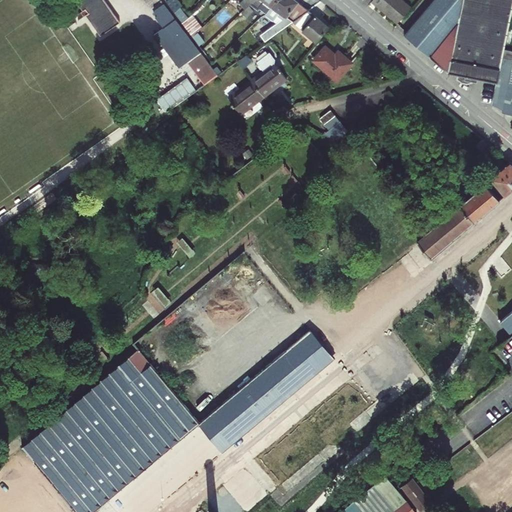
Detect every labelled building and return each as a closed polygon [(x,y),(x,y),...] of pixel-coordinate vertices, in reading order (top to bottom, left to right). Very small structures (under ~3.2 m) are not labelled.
[(121,23),(105,0),(77,0),(77,1),(102,37),(121,23)] [(183,6),(178,0),(168,0),(167,1),(183,23),(188,19),(189,18),(182,8),(183,6)] [(256,0),(243,0),(240,3),(246,10),(252,4),(256,0)] [(269,14),(279,0),(256,0),(252,4),(259,9),(260,9),(269,14)] [(287,17),(278,24),(256,39),(261,45),(293,22),(310,11),(295,0),(279,0),(269,14),(267,16),(277,23),(283,14),(287,17)] [(398,24),(412,9),(401,0),(374,0),(372,2),(398,24)] [(511,0),(435,0),(406,35),(452,73),(460,75),(459,80),(462,82),(468,84),(474,82),(475,77),(497,82),(505,50),(511,15),(511,0)] [(180,67),(201,53),(164,4),(154,11),(158,15),(156,17),(164,27),(155,33),(180,67)] [(310,11),(293,22),(317,42),(330,28),(310,11)] [(277,23),(278,24),(287,17),(283,14),(277,23)] [(198,32),(188,19),(183,23),(193,37),(198,32)] [(315,61),(338,80),(352,63),(339,52),(336,56),(326,48),(315,61)] [(511,51),(505,50),(497,82),(493,103),(504,110),(504,113),(511,114),(511,51)] [(265,71),(253,81),(265,97),(288,80),(281,71),(282,70),(280,67),(279,68),(275,63),(276,59),(270,52),(258,62),(265,71)] [(253,62),(247,55),(238,62),(244,70),(253,62)] [(147,128),(171,110),(203,87),(218,76),(209,63),(200,70),(201,72),(187,83),(190,86),(171,100),(169,98),(140,119),(147,128)] [(243,115),(265,97),(253,81),(230,98),(234,103),(234,104),(235,107),(237,107),(243,115)] [(320,119),(325,124),(336,116),(332,110),(330,111),(320,119)] [(325,124),(329,130),(340,121),(336,116),(325,124)] [(340,121),(329,130),(324,134),(337,141),(349,132),(340,121)] [(492,179),(460,206),(474,222),(511,190),(511,162),(491,178),(492,179)] [(474,222),(460,206),(417,242),(431,259),(474,222)] [(511,312),(501,321),(511,334),(511,312)] [(310,331),(200,423),(223,451),(333,359),(310,331)] [(75,511),(95,511),(200,423),(138,350),(22,448),(75,511)] [(330,397),(253,453),(282,494),(326,462),(317,451),(351,426),(330,397)] [(396,473),(409,462),(416,456),(413,453),(394,470),(396,473)] [(416,456),(409,462),(417,471),(419,469),(421,472),(420,473),(431,487),(428,490),(435,499),(445,491),(433,476),(431,478),(429,474),(430,473),(416,456)] [(416,511),(387,474),(344,510),(345,511),(416,511)] [(422,510),(432,502),(413,479),(404,486),(422,510)]
